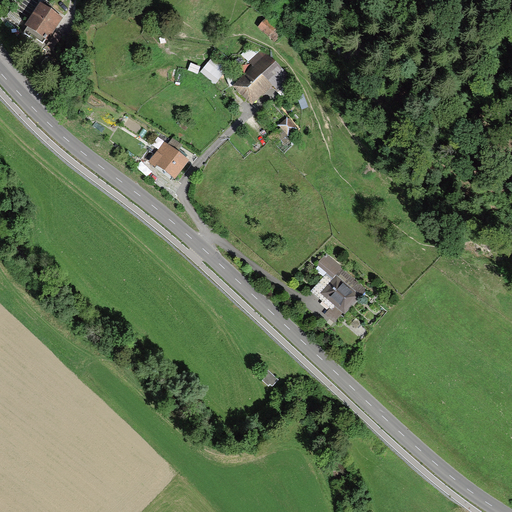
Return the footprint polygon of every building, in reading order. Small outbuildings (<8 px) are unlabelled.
[(41,8),(22,35),(39,46),(57,19),(41,8)] [(4,17),(16,28),(21,22),(9,11),(4,17)] [(277,28),(265,18),(257,27),(275,42),(280,36),(275,31),(277,28)] [(235,89),(250,103),(268,85),(278,93),(292,79),(261,49),(248,63),(254,69),(235,89)] [(202,71),(214,84),(227,73),(214,59),(202,71)] [(295,129),(284,118),(275,127),(286,138),(295,129)] [(152,164),(170,179),(184,163),(163,146),(156,154),(158,156),(152,164)] [(341,316),(364,289),(324,256),(315,266),(333,282),(319,298),(341,316)] [(280,381),(265,367),(257,376),(272,389),(280,381)]
